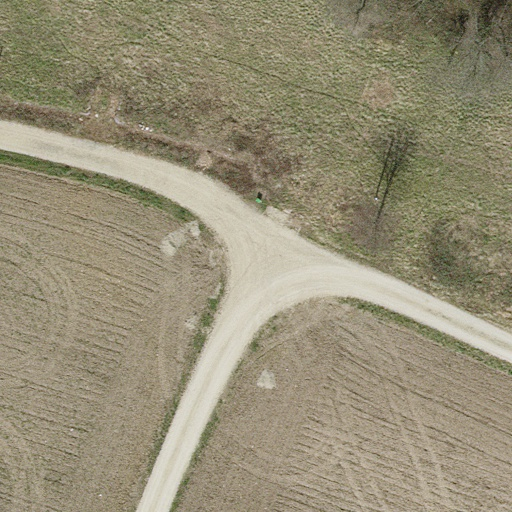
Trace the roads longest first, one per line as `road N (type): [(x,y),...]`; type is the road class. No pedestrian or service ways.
road 1 (track): [(279,252),(185,186),(0,134)]
road 2 (track): [(156,511),(216,360),(279,252)]
road 3 (track): [(279,252),(511,350)]
